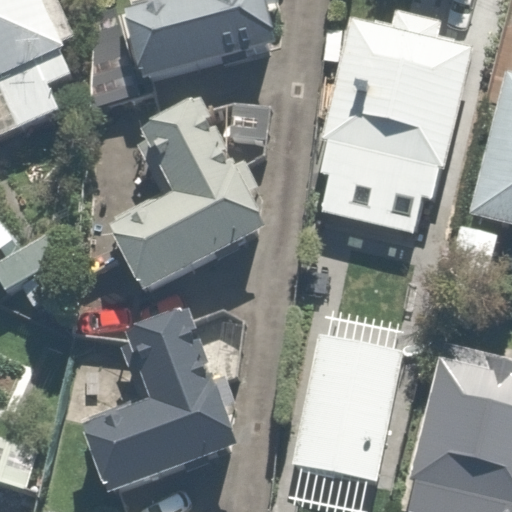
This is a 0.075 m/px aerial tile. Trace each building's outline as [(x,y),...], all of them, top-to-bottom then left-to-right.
[(0,0),(0,167),(81,132),(70,108),(101,95),(63,7),(79,0),(0,0)] [(301,60),(286,0),(209,0),(214,17),(181,26),(175,3),(147,10),(169,94),(301,60)] [(437,254),(484,64),(462,59),(467,36),(410,22),(405,43),(370,34),(323,225),(437,254)] [(305,267),(228,114),(158,149),(185,203),(126,232),(177,332),(305,267)] [(511,131),(484,234),(466,229),(453,274),(505,288),(511,263),(511,131)] [(262,463),(216,329),(120,361),(140,418),(97,432),(123,510),(262,463)] [(419,365),(328,345),(299,477),(391,497),(419,365)] [(502,379),(452,367),(418,511),(511,511),(511,370),(505,369),(502,379)] [(42,511),(58,465),(0,445),(0,511),(42,511)]
